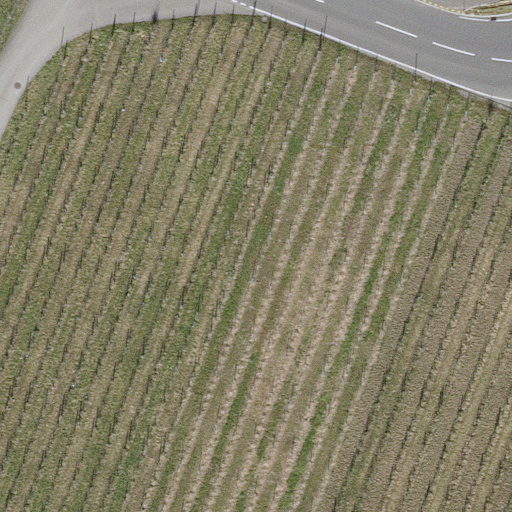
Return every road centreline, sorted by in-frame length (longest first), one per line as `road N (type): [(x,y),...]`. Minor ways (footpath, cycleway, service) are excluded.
road 1 (tertiary): [(318,0),(511,61)]
road 2 (track): [(53,19),(204,0)]
road 3 (track): [(0,108),(59,0)]
